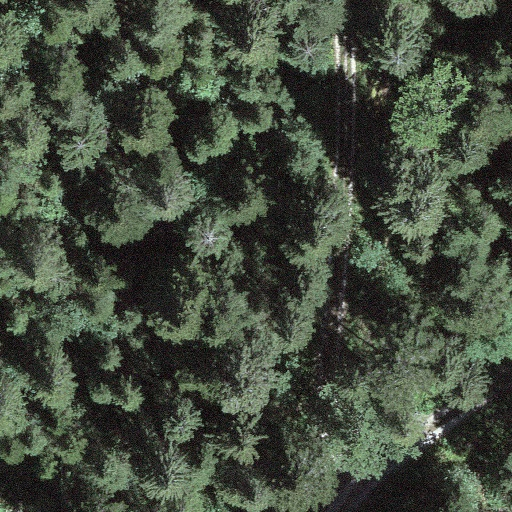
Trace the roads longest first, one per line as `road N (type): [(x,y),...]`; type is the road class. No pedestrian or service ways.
road 1 (track): [(373,459),(324,406),(341,95),(337,0)]
road 2 (track): [(511,378),(448,424),(373,459),(342,511)]
